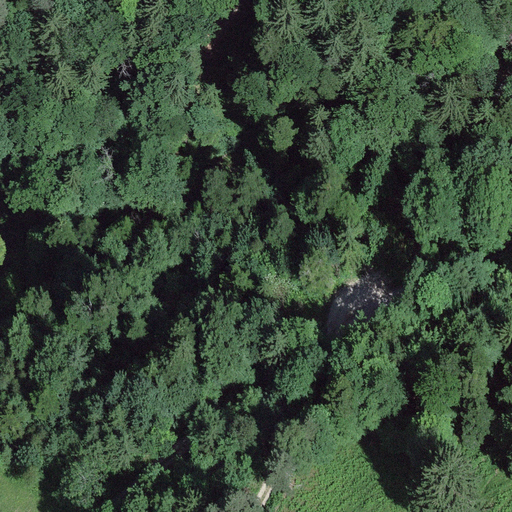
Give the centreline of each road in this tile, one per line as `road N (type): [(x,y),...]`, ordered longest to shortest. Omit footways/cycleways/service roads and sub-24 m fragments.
road 1 (track): [(511,241),(362,322),(300,382),(240,403),(112,511)]
road 2 (track): [(389,0),(511,73)]
